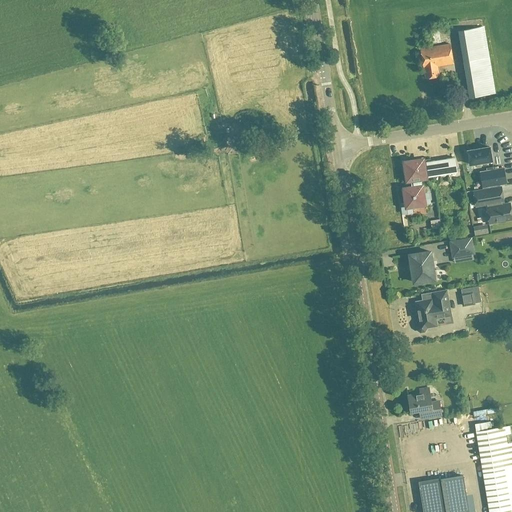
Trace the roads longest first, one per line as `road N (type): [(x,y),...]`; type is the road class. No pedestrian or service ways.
road 1 (tertiary): [(395,511),(335,147)]
road 2 (residential): [(335,147),(511,116)]
road 3 (tertiary): [(335,147),(311,0)]
